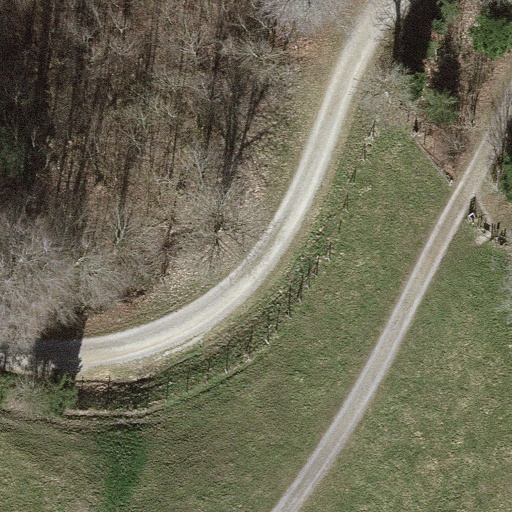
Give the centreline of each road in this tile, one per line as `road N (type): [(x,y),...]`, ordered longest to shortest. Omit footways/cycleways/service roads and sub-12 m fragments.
road 1 (track): [(0,364),(120,361),(237,306),(303,214),(375,40),(418,0)]
road 2 (track): [(291,511),(353,430),(511,124)]
